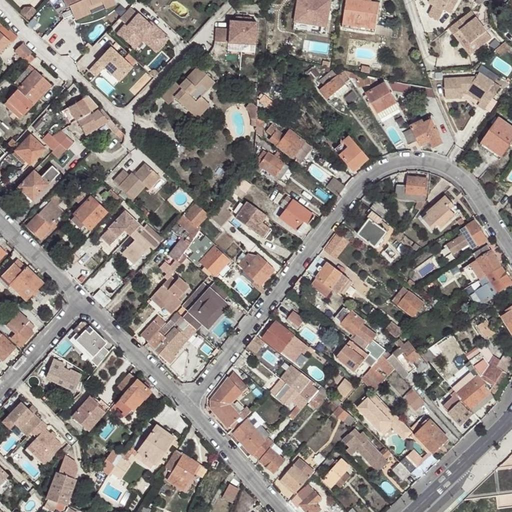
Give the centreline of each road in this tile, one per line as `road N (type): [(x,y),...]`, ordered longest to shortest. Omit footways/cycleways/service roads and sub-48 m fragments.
road 1 (residential): [(189,403),(364,180),(382,168),(417,161),(452,172),(511,247)]
road 2 (residential): [(129,129),(0,8)]
road 3 (residential): [(81,298),(189,403)]
road 4 (residential): [(189,403),(283,511)]
road 5 (residential): [(511,414),(411,511)]
road 6 (residential): [(81,298),(0,390)]
